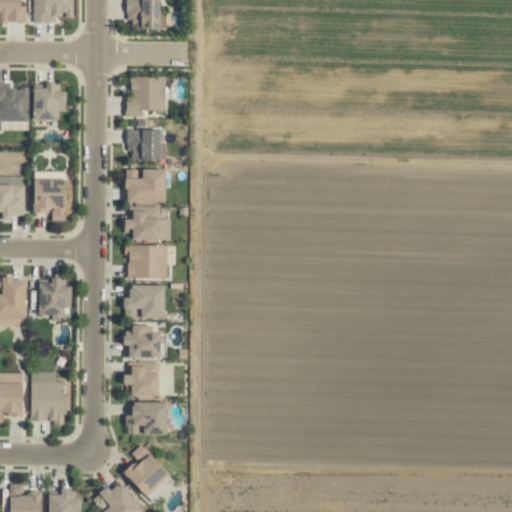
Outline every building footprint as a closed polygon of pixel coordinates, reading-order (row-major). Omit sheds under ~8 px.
[(0,0),(0,20),(24,21),(24,5),(18,5),(17,0),(0,0)] [(71,0),(31,0),(32,22),(53,21),(53,14),(62,14),(62,17),(72,17),(71,0)] [(124,0),(124,22),(139,22),(139,26),(158,27),(158,0),(124,0)] [(163,76),(129,75),(129,95),(125,95),(124,115),(141,116),(141,109),(163,110),(163,76)] [(0,119),(26,120),(27,87),(10,86),(10,81),(0,80),(0,119)] [(64,90),(58,89),(59,82),(44,82),(44,87),(31,86),(31,118),(57,119),(57,110),(64,110),(64,90)] [(159,128),(125,129),(125,150),(130,150),(130,159),(159,158),(159,128)] [(164,168),(140,168),(140,176),(136,176),(136,168),(124,168),(124,200),(163,201),(164,168)] [(63,220),(64,170),(32,169),(31,212),(49,212),(49,220),(63,220)] [(23,184),(0,183),(0,217),(10,218),(10,214),(22,214),(23,184)] [(130,239),(168,239),(169,217),(158,217),(158,205),(128,205),(128,218),(123,218),(122,231),(130,231),(130,239)] [(24,277),(0,277),(0,323),(23,324),(24,277)] [(37,313),(50,314),(50,320),(62,320),(62,306),(69,306),(69,285),(63,285),(64,277),(48,277),(48,279),(37,279),(37,313)] [(163,284),(125,284),(125,296),(122,296),(122,310),(139,310),(139,317),(163,317),(163,284)] [(164,331),(151,331),(151,324),(130,324),(130,330),(122,330),(123,357),(165,356),(164,331)] [(128,395),(157,395),(157,361),(127,360),(127,374),(122,374),(122,384),(128,384),(128,395)] [(53,370),(28,371),(28,420),(50,420),(50,424),(62,423),(61,380),(53,380),(53,370)] [(21,372),(0,371),(0,422),(3,423),(3,416),(20,416),(21,372)] [(165,401),(130,401),(130,414),(125,414),(124,433),(139,433),(165,433),(165,401)] [(144,496),(167,474),(139,443),(129,452),(135,459),(121,471),(144,496)] [(101,511),(139,511),(140,511),(119,480),(108,488),(106,485),(90,496),(101,511)] [(39,511),(40,491),(22,491),(22,483),(7,483),(7,511),(39,511)] [(46,511),(78,511),(79,496),(74,496),(74,488),(59,488),(59,492),(47,492),(46,511)]
